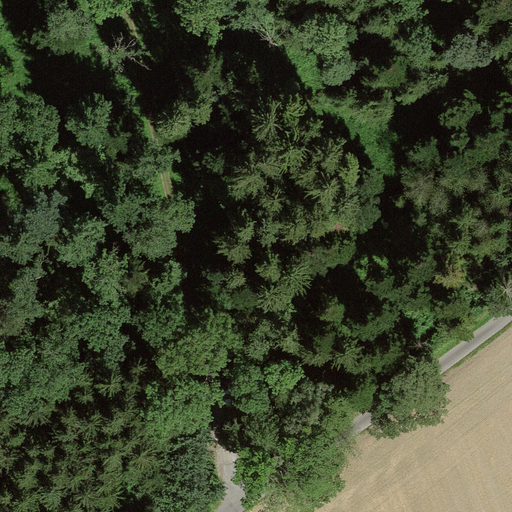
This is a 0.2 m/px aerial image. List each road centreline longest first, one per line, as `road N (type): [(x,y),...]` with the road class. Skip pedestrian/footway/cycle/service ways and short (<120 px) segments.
road 1 (track): [(91,0),(212,511)]
road 2 (residential): [(511,309),(227,511)]
